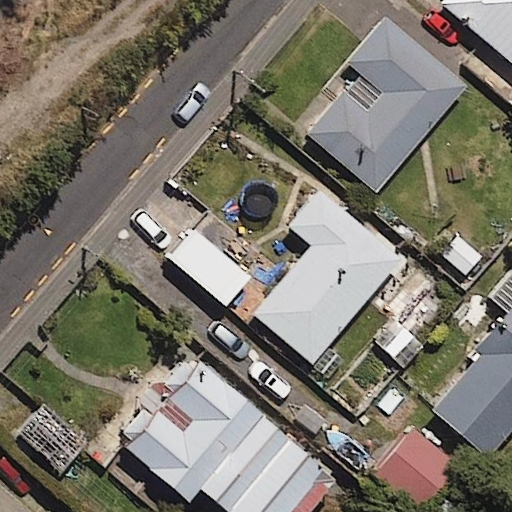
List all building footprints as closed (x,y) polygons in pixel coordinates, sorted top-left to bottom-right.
[(511,0),(443,0),(439,5),(511,67),(511,0)] [(462,88),(381,19),(344,62),(357,73),(304,135),(372,193),(462,88)] [(396,260),(316,192),(285,228),(308,247),(250,316),(308,365),(396,260)] [(248,279),(191,231),(166,260),(223,308),(248,279)] [(511,425),(511,271),(488,299),(510,318),(428,410),(483,458),(511,425)] [(305,511),(333,480),(197,365),(123,452),(183,503),(195,490),(220,511),(305,511)] [(82,449),(43,410),(17,436),(56,475),(82,449)] [(421,511),(459,466),(414,429),(372,479),(411,511),(421,511)] [(0,511),(22,511),(0,492),(0,511)]
